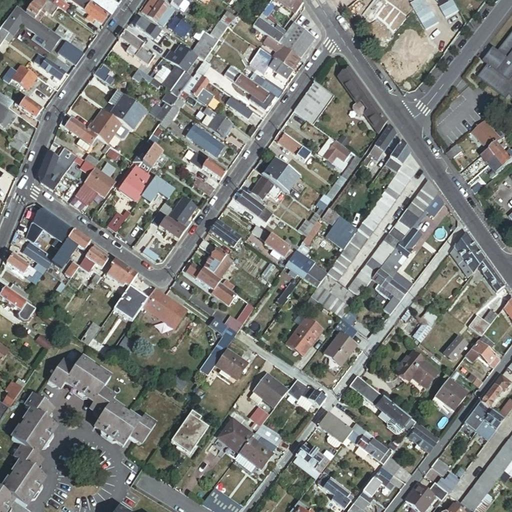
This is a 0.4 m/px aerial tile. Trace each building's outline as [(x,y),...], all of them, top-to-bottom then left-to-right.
[(35,21),(42,11),(48,3),(44,0),(36,0),(26,14),(35,21)] [(57,0),(56,0),(52,5),(59,10),(64,14),(68,8),(57,0)] [(84,13),(90,3),(85,0),(68,0),(67,1),(84,13)] [(119,6),(110,0),(88,0),(91,2),(92,0),(98,0),(102,2),(103,0),(116,10),(119,6)] [(112,16),(116,10),(103,0),(102,2),(98,0),(92,0),(91,2),(112,16)] [(157,24),(168,8),(156,0),(152,0),(143,14),(157,24)] [(185,0),(184,0),(169,0),(172,2),(171,4),(179,10),(180,9),(184,12),(190,5),(184,1),(185,0)] [(234,0),(229,0),(227,4),(234,9),(238,3),(234,0)] [(303,5),(298,0),(272,0),(295,16),(303,5)] [(377,35),(391,23),(395,20),(377,0),(375,0),(369,6),(369,5),(360,13),(370,24),(363,30),(371,40),(377,35)] [(48,3),(42,11),(46,14),(53,19),(59,10),(52,5),(48,3)] [(108,16),(90,3),(84,13),(89,16),(95,20),(102,25),(108,16)] [(271,10),(267,7),(261,16),(264,18),(265,19),(271,10)] [(26,14),(18,8),(4,26),(1,29),(13,38),(22,27),(46,44),(54,49),(61,39),(55,34),(39,23),(35,21),(26,14)] [(42,11),(35,21),(39,23),(46,14),(42,11)] [(236,17),(244,22),(246,19),(239,13),(236,17)] [(169,39),(136,16),(131,24),(136,28),(135,29),(143,35),(148,38),(162,48),(169,39)] [(264,18),(261,16),(253,28),(260,33),(267,39),(277,46),(283,37),(272,29),(261,22),(264,18)] [(393,26),(391,23),(377,35),(383,42),(392,34),(390,31),(392,30),(390,29),(393,26)] [(221,39),(227,29),(219,24),(210,37),(218,43),(219,41),(221,39)] [(308,34),(294,24),(279,46),(299,60),(314,40),(313,39),(316,35),(311,30),(308,34)] [(286,33),(275,25),(272,29),(283,37),(286,33)] [(260,33),(253,28),(250,26),(246,32),(256,39),(260,33)] [(61,39),(70,45),(76,37),(60,27),(55,34),(61,39)] [(13,38),(1,29),(0,30),(0,47),(4,41),(9,44),(13,38)] [(205,34),(199,30),(193,38),(200,43),(205,34)] [(144,46),(124,33),(119,41),(129,49),(126,54),(148,69),(150,66),(152,67),(156,61),(154,59),(156,57),(153,56),(152,58),(141,51),(144,46)] [(210,54),(218,43),(210,37),(205,34),(200,43),(199,43),(203,45),(199,51),(196,48),(191,55),(199,60),(203,63),(204,62),(210,54)] [(489,65),(479,78),(507,100),(510,96),(511,97),(511,37),(500,54),(495,51),(486,63),(489,65)] [(277,46),(267,39),(263,45),(277,54),(272,60),(291,73),(300,61),(277,46)] [(54,49),(46,44),(43,49),(51,54),(54,49)] [(155,54),(144,46),(141,51),(152,58),(153,56),(155,54)] [(80,52),(73,47),(69,53),(81,61),(84,55),(80,52)] [(259,51),(260,51),(268,57),(270,55),(261,49),(259,51)] [(287,81),(292,74),(291,73),(272,60),(268,57),(260,51),(249,66),(264,76),(269,69),(278,75),(287,81)] [(60,82),(65,74),(40,57),(34,65),(54,79),(58,81),(60,82)] [(197,72),(203,63),(199,60),(193,69),(197,72)] [(210,67),(204,62),(203,63),(197,72),(196,74),(196,75),(201,78),(210,67)] [(99,71),(98,70),(93,77),(104,84),(109,78),(107,76),(110,72),(102,67),(99,71)] [(171,74),(161,67),(152,80),(161,86),(162,87),(171,74)] [(28,92),(37,79),(22,68),(17,74),(12,71),(4,82),(10,86),(13,82),(28,92)] [(177,100),(192,79),(176,68),(171,74),(162,87),(161,89),(169,94),(177,100)] [(275,98),(253,83),(230,68),(224,77),(252,97),(249,101),(265,113),(275,98)] [(138,70),(131,80),(137,84),(141,79),(149,84),(152,80),(138,70)] [(349,73),(367,101),(384,128),(387,124),(369,99),(350,72),(349,73)] [(349,73),(338,80),(357,105),(352,112),(357,115),(360,110),(367,101),(349,73)] [(204,91),(209,83),(201,78),(196,75),(185,91),(197,100),(196,101),(206,109),(213,98),(204,91)] [(284,85),(287,81),(278,75),(275,79),(284,85)] [(278,101),(283,94),(267,83),(267,84),(257,77),(253,83),(275,98),(278,101)] [(161,86),(152,80),(149,84),(158,90),(161,86)] [(113,108),(107,116),(109,117),(123,97),(118,93),(109,105),(113,108)] [(0,94),(0,105),(8,111),(13,104),(0,94)] [(177,100),(169,94),(163,102),(167,105),(156,120),(161,123),(173,106),(177,100)] [(40,124),(45,111),(22,95),(14,105),(40,124)] [(132,133),(146,113),(123,97),(109,117),(121,126),(132,133)] [(238,103),(231,99),(226,105),(233,110),(238,103)] [(184,105),(177,100),(173,106),(179,111),(180,111),(184,105)] [(319,113),(302,101),(294,113),(310,125),(319,113)] [(384,128),(367,101),(360,110),(379,136),(384,128)] [(248,121),(253,114),(238,103),(233,110),(248,121)] [(345,132),(351,124),(344,119),(348,112),(337,104),(327,117),(342,127),(344,128),(342,131),(345,132)] [(0,105),(0,126),(5,130),(9,124),(14,116),(15,116),(8,111),(0,105)] [(179,111),(173,106),(161,123),(159,126),(166,130),(168,127),(173,131),(176,126),(171,122),(179,111)] [(230,131),(233,127),(206,109),(203,113),(207,116),(214,121),(208,129),(224,140),(227,134),(230,131)] [(107,116),(101,111),(87,132),(96,139),(107,146),(121,126),(109,117),(107,116)] [(17,119),(14,116),(9,124),(12,126),(17,119)] [(207,116),(202,124),(208,129),(214,121),(207,116)] [(87,132),(65,117),(62,121),(60,127),(80,141),(90,148),(91,147),(95,141),(96,139),(87,132)] [(505,139),(499,133),(496,136),(485,124),(473,134),(489,153),(490,152),(497,146),(501,143),(505,139)] [(396,137),(389,127),(386,131),(362,165),(366,168),(371,162),(369,160),(372,156),(379,161),(388,148),(396,137)] [(193,128),(186,139),(216,159),(223,149),(193,128)] [(28,139),(19,132),(17,136),(26,142),(28,139)] [(311,156),(280,133),(275,140),(279,143),(278,145),(284,149),(290,154),(305,164),(311,156)] [(14,140),(23,146),(26,142),(17,136),(14,140)] [(152,136),(148,142),(152,145),(157,139),(152,136)] [(401,144),(396,137),(388,148),(394,152),(401,144)] [(20,154),(25,147),(23,146),(14,140),(9,146),(20,154)] [(90,148),(80,141),(76,146),(86,153),(90,148)] [(99,144),(95,141),(91,147),(96,150),(99,144)] [(319,157),(342,173),(347,166),(343,163),(349,155),(330,142),(319,157)] [(162,154),(147,143),(132,164),(135,166),(147,175),(162,154)] [(504,155),(508,151),(501,143),(497,146),(504,155)] [(410,156),(401,144),(394,152),(384,167),(392,173),(385,183),(389,187),(410,156)] [(110,148),(119,154),(122,150),(116,146),(114,147),(112,145),(110,148)] [(497,146),(490,152),(490,153),(496,160),(497,161),(504,155),(497,146)] [(457,147),(446,155),(451,162),(462,154),(457,147)] [(119,155),(119,154),(110,148),(106,153),(116,160),(119,155)] [(57,159),(65,151),(62,149),(55,158),(57,159)] [(88,179),(94,171),(84,163),(65,151),(57,159),(55,158),(49,153),(37,178),(40,185),(52,194),(71,167),(72,167),(74,165),(79,168),(80,167),(82,168),(79,173),(88,179)] [(496,160),(490,153),(482,159),(489,167),(496,160)] [(220,182),(226,174),(197,154),(190,164),(201,172),(202,170),(220,182)] [(354,159),(349,155),(343,163),(347,166),(349,167),(354,159)] [(504,155),(497,161),(505,171),(511,164),(508,160),(504,155)] [(389,187),(381,197),(379,201),(372,211),(357,232),(351,241),(327,275),(337,283),(419,169),(410,156),(389,187)] [(94,171),(99,164),(88,157),(84,163),(94,171)] [(346,182),(360,162),(355,158),(354,159),(349,167),(341,178),(346,182)] [(276,161),(273,159),(261,176),(263,178),(276,161)] [(291,189),(299,178),(276,161),(263,178),(287,195),(291,189)] [(119,189),(135,166),(132,164),(116,187),(119,189)] [(362,165),(357,172),(362,174),(366,168),(362,165)] [(141,200),(155,180),(147,175),(135,166),(119,189),(117,191),(137,205),(141,200)] [(114,185),(94,171),(88,179),(84,185),(97,195),(104,199),(114,185)] [(339,192),(346,182),(341,178),(340,178),(333,188),(339,192)] [(203,183),(197,179),(192,186),(197,190),(203,183)] [(166,202),(173,193),(155,180),(141,200),(149,206),(156,195),(166,202)] [(262,180),(252,194),(263,201),(267,196),(275,202),(281,193),(262,180)] [(214,191),(203,183),(197,190),(209,198),(214,191)] [(438,195),(429,183),(348,290),(359,298),(364,291),(366,289),(368,285),(372,281),(379,272),(412,229),(424,213),(438,195)] [(97,195),(84,185),(76,196),(75,198),(88,208),(97,195)] [(241,188),(239,191),(247,197),(249,193),(241,188)] [(336,196),(339,192),(333,188),(330,192),(336,196)] [(381,197),(369,189),(367,192),(379,201),(381,197)] [(239,191),(233,200),(266,224),(272,215),(247,197),(239,191)] [(75,198),(76,196),(70,192),(63,201),(69,206),(75,198)] [(326,198),(332,202),(336,196),(330,192),(326,198)] [(309,210),(320,218),(332,202),(326,198),(320,194),(309,210)] [(444,204),(438,195),(424,213),(433,219),(444,204)] [(194,210),(196,208),(183,199),(182,202),(194,210)] [(164,205),(160,211),(170,218),(183,227),(183,226),(187,221),(194,210),(182,202),(173,214),(170,211),(171,210),(164,205)] [(357,232),(372,211),(369,208),(363,217),(360,215),(352,227),(357,232)] [(357,232),(352,227),(329,211),(322,221),(333,229),(337,231),(351,241),(357,232)] [(33,247),(42,232),(51,218),(43,213),(37,216),(26,242),(33,247)] [(126,220),(117,214),(107,229),(116,235),(126,220)] [(165,218),(160,214),(152,225),(158,229),(165,218)] [(63,247),(73,233),(51,218),(42,232),(63,247)] [(177,243),(185,232),(166,218),(158,229),(177,243)] [(241,238),(217,222),(209,233),(233,250),(241,238)] [(321,226),(317,223),(314,228),(308,235),(312,238),(321,226)] [(297,231),(306,238),(308,235),(314,228),(311,226),(310,228),(305,224),(301,230),(299,229),(297,231)] [(295,255),(257,228),(252,234),(266,244),(265,246),(273,252),(271,255),(279,261),(281,258),(289,263),(295,255)] [(421,237),(412,229),(379,272),(407,294),(413,287),(396,274),(413,252),(410,251),(421,237)] [(90,245),(73,233),(63,247),(54,261),(63,267),(69,259),(76,248),(78,249),(84,253),(90,245)] [(466,234),(454,250),(472,276),(478,269),(485,260),(466,234)] [(307,239),(296,254),(310,263),(312,260),(302,253),(312,238),(308,235),(306,238),(307,239)] [(213,249),(203,242),(199,248),(209,256),(213,249)] [(53,262),(29,246),(22,256),(37,266),(33,272),(36,274),(42,278),(53,262)] [(71,260),(78,249),(76,248),(69,259),(71,260)] [(108,258),(93,248),(86,258),(96,264),(103,269),(107,263),(105,262),(108,258)] [(158,259),(145,250),(142,255),(155,263),(158,259)] [(472,276),(454,250),(450,254),(469,281),(472,276)] [(232,267),(234,264),(216,252),(204,269),(219,280),(229,265),(232,267)] [(33,272),(7,254),(4,260),(8,263),(5,267),(11,270),(21,277),(26,281),(28,278),(31,280),(36,274),(33,272)] [(86,258),(83,262),(93,268),(96,264),(86,258)] [(504,288),(485,260),(478,269),(496,294),(504,288)] [(93,268),(83,262),(79,268),(88,275),(93,268)] [(124,287),(133,275),(116,263),(106,278),(122,289),(124,287)] [(70,281),(79,268),(73,264),(64,277),(70,281)] [(227,290),(198,269),(192,277),(196,280),(195,280),(213,293),(213,292),(221,298),(227,290)] [(19,280),(21,277),(11,270),(9,272),(19,280)] [(407,294),(379,272),(372,281),(400,303),(407,294)] [(136,278),(133,275),(124,287),(128,289),(129,288),(131,286),(136,278)] [(92,283),(96,287),(101,280),(96,277),(92,283)] [(400,303),(372,281),(368,285),(390,302),(383,311),(390,316),(400,303)] [(149,299),(131,286),(129,288),(147,301),(149,299)] [(287,301),(295,289),(290,286),(272,311),(278,316),(279,315),(285,306),(288,302),(287,301)] [(7,293),(24,304),(28,297),(12,287),(7,293)] [(342,321),(350,310),(319,287),(311,298),(342,321)] [(147,301),(129,288),(128,289),(113,311),(131,324),(141,309),(147,301)] [(228,308),(236,297),(227,290),(221,298),(213,292),(213,293),(211,295),(228,308)] [(33,314),(35,311),(24,304),(7,293),(4,291),(0,297),(0,301),(19,314),(20,315),(22,312),(25,313),(29,316),(31,312),(33,314)] [(195,321),(154,291),(149,299),(147,301),(141,309),(183,338),(195,321)] [(511,298),(508,293),(501,299),(483,321),(477,317),(468,328),(481,338),(483,336),(503,309),(511,298)] [(511,299),(511,298),(503,309),(511,321),(511,299)] [(236,322),(230,318),(224,328),(226,329),(236,336),(254,310),(248,306),(236,322)] [(285,306),(279,315),(284,318),(290,310),(285,306)] [(36,312),(35,311),(33,314),(31,312),(29,316),(25,313),(22,316),(20,315),(19,314),(17,317),(18,321),(23,324),(28,324),(36,312)] [(431,330),(440,319),(428,311),(420,322),(424,324),(431,330)] [(47,313),(44,318),(57,327),(63,330),(65,332),(65,331),(67,329),(68,327),(47,313)] [(420,322),(408,313),(402,320),(409,326),(411,323),(419,330),(424,324),(420,322)] [(300,327),(286,346),(302,358),(316,340),(312,336),(318,329),(307,320),(301,328),(300,327)] [(88,347),(100,329),(93,324),(80,342),(88,347)] [(420,344),(431,330),(424,324),(419,330),(413,339),(420,344)] [(58,338),(63,330),(57,327),(52,334),(58,338)] [(225,352),(236,336),(226,329),(220,337),(223,340),(204,367),(209,371),(216,361),(218,362),(225,352)] [(340,335),(324,356),(340,368),(356,347),(340,335)] [(483,336),(481,338),(478,343),(489,352),(494,345),(483,336)] [(466,347),(458,340),(444,357),(452,363),(466,347)] [(489,352),(478,343),(471,351),(478,357),(494,370),(500,362),(489,352)] [(105,359),(110,353),(97,344),(92,350),(105,359)] [(0,366),(8,354),(0,348),(0,366)] [(478,357),(471,351),(464,359),(472,365),(478,357)] [(225,352),(218,362),(214,368),(220,371),(230,378),(236,382),(247,367),(225,352)] [(438,376),(412,355),(397,375),(409,384),(412,380),(426,391),(438,376)] [(60,391),(64,385),(93,404),(89,410),(101,418),(94,429),(123,449),(130,438),(142,446),(155,426),(143,418),(139,424),(128,416),(127,417),(122,414),(123,413),(111,405),(115,399),(102,391),(110,380),(98,372),(97,373),(92,370),(93,368),(81,360),(74,371),(62,363),(48,383),(60,391)] [(228,381),(230,378),(220,371),(218,375),(228,381)] [(275,411),(288,394),(266,377),(253,394),(254,395),(262,401),(275,411)] [(509,384),(501,378),(497,382),(505,388),(501,393),(503,395),(510,387),(509,384)] [(382,398),(357,379),(349,389),(375,408),(376,406),(382,398)] [(478,390),(482,385),(477,380),(475,383),(472,382),(471,384),(478,390)] [(319,410),(326,401),(297,382),(291,390),(287,396),(298,403),(302,398),(312,406),(319,410)] [(467,396),(448,382),(435,399),(454,414),(467,396)] [(480,404),(488,410),(501,393),(505,388),(497,382),(480,404)] [(6,409),(9,410),(22,391),(12,385),(6,394),(9,396),(4,404),(8,406),(6,409)] [(262,401),(254,395),(249,401),(258,407),(262,401)] [(25,409),(30,413),(23,424),(24,425),(20,431),(19,430),(11,442),(22,449),(14,460),(20,464),(12,476),(13,477),(10,482),(8,481),(0,493),(0,492),(0,511),(6,511),(14,502),(25,510),(45,481),(34,473),(42,462),(36,458),(55,429),(45,422),(53,410),(33,397),(25,409)] [(307,413),(312,406),(302,398),(298,403),(297,405),(307,413)] [(410,432),(416,424),(382,398),(376,406),(392,418),(405,428),(410,432)] [(504,421),(511,410),(511,402),(510,401),(498,417),(504,421)] [(484,424),(493,413),(488,410),(480,404),(465,424),(472,429),(478,420),(484,424)] [(392,418),(376,406),(375,408),(390,420),(392,418)] [(0,423),(9,410),(6,409),(4,407),(0,412),(0,423)] [(262,427),(269,418),(258,410),(250,421),(260,429),(262,427)] [(477,434),(488,442),(504,421),(498,417),(493,413),(484,424),(477,434)] [(191,416),(171,444),(189,457),(209,428),(191,416)] [(350,433),(328,416),(318,428),(342,447),(348,440),(352,434),(350,433)] [(405,428),(392,418),(390,420),(387,424),(387,428),(396,435),(400,434),(403,430),(405,428)] [(251,441),(253,438),(233,423),(219,442),(226,447),(228,445),(241,455),(251,441)] [(409,440),(419,427),(416,424),(410,432),(405,438),(409,440)] [(262,427),(260,429),(256,435),(277,449),(284,440),(262,427)] [(388,460),(393,454),(389,451),(388,452),(373,441),(374,439),(358,427),(352,434),(348,440),(383,467),(388,460)] [(428,456),(439,442),(419,427),(409,440),(428,456)] [(511,437),(461,505),(469,511),(474,511),(484,499),(504,473),(511,462),(511,437)] [(241,455),(240,456),(261,472),(272,457),(251,441),(241,455)] [(236,462),(240,456),(241,455),(228,445),(226,447),(219,442),(214,449),(221,454),(223,452),(236,462)] [(319,476),(329,463),(325,460),(305,445),(295,458),(296,459),(319,476)] [(329,463),(333,458),(328,455),(325,460),(329,463)] [(316,481),(319,476),(296,459),(292,464),(316,481)] [(382,469),(393,478),(400,469),(388,460),(383,467),(382,469)] [(444,477),(450,469),(438,460),(431,468),(444,477)] [(393,478),(382,469),(362,494),(370,500),(381,486),(385,489),(390,493),(394,488),(389,484),(393,478)] [(442,479),(436,487),(442,491),(448,495),(458,481),(450,474),(444,481),(442,479)] [(441,503),(448,495),(442,491),(436,487),(434,485),(428,493),(418,485),(405,503),(416,511),(425,511),(435,499),(441,503)] [(211,511),(239,511),(242,509),(213,491),(202,506),(211,511)] [(363,511),(372,501),(370,500),(362,494),(353,507),(348,511),(363,511)] [(484,511),(490,504),(484,499),(474,511),(484,511)] [(469,511),(461,505),(457,502),(449,511),(469,511)]
